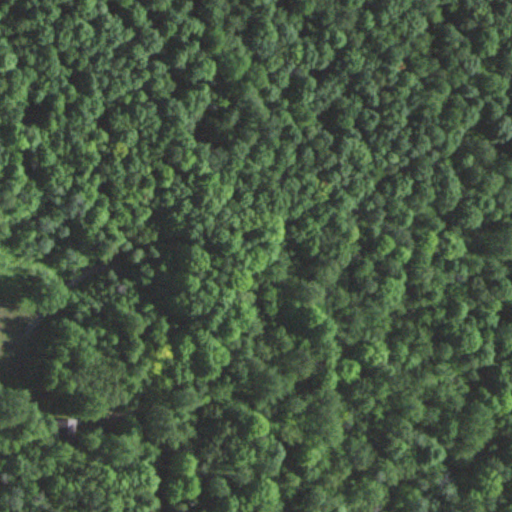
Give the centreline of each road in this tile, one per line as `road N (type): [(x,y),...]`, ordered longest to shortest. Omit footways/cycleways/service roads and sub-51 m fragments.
road 1 (track): [(150,511),(128,277),(166,0)]
road 2 (track): [(0,349),(82,275),(100,268),(128,277)]
